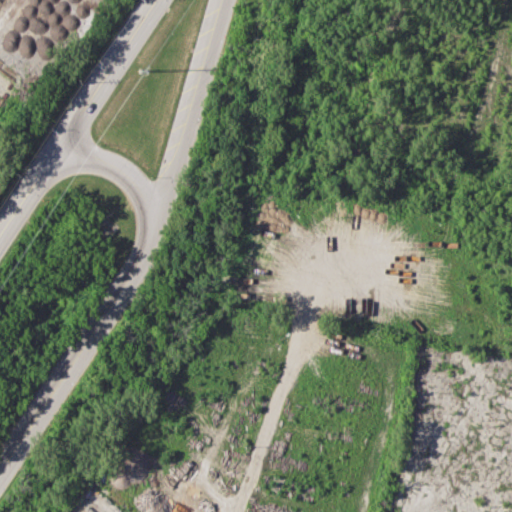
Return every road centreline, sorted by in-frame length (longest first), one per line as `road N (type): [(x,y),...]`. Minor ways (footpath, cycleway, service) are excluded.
road 1 (secondary): [(152,225),(141,255),(0,467)]
road 2 (secondary): [(153,0),(0,233)]
road 3 (secondary): [(152,225),(194,114),(224,0)]
road 4 (secondary): [(61,142),(134,183),(152,225)]
